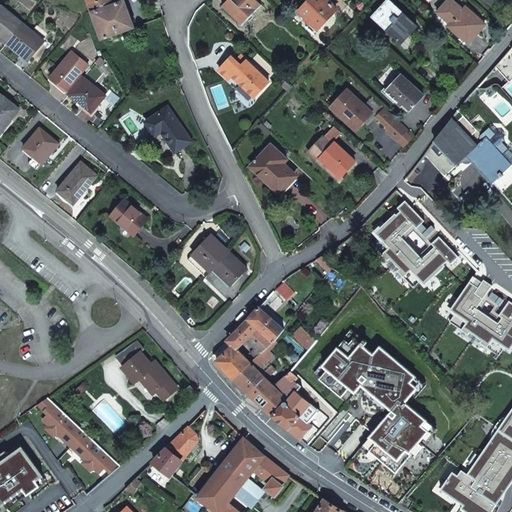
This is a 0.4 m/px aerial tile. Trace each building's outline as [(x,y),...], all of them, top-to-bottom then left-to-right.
[(112,0),(100,0),(90,4),(92,11),(103,39),(135,27),(125,0),(123,0),(113,4),(112,0)] [(261,4),(256,0),(227,0),(222,6),(242,25),(261,4)] [(337,9),(327,0),(310,0),(300,11),(318,29),(337,9)] [(400,42),(416,26),(417,25),(389,0),(386,0),(372,16),(400,42)] [(476,21),(479,18),(465,6),(463,9),(452,0),(448,0),(438,12),(451,23),(450,24),(470,41),(482,27),(476,21)] [(0,37),(7,43),(23,24),(1,6),(0,7),(0,37)] [(485,24),(479,18),(476,21),(482,27),(485,24)] [(31,31),(23,24),(7,43),(29,60),(44,42),(43,41),(48,35),(37,25),(31,31)] [(421,31),(416,26),(400,42),(398,44),(406,51),(417,39),(415,37),(421,31)] [(511,81),(511,49),(496,67),(510,83),(511,81)] [(67,90),(70,92),(81,78),(78,76),(88,64),(73,50),(50,77),(66,91),(67,90)] [(241,55),(236,60),(241,65),(246,60),(241,55)] [(241,65),(236,60),(231,56),(218,69),(229,79),(232,76),(254,96),(269,81),(246,60),(241,65)] [(423,95),(401,74),(386,91),(397,102),(399,100),(409,110),(423,95)] [(70,92),(69,93),(92,112),(105,96),(83,77),(81,78),(70,92)] [(332,107),(357,130),(365,121),(362,118),(370,110),(365,105),(346,89),(338,98),(340,99),(332,107)] [(0,133),(19,108),(2,95),(0,97),(0,133)] [(373,96),(365,105),(370,110),(362,118),(365,121),(368,124),(375,116),(384,106),(373,96)] [(331,106),(332,107),(340,99),(338,98),(331,106)] [(168,106),(146,122),(155,135),(155,136),(162,131),(175,151),(191,140),(168,106)] [(408,128),(384,106),(375,116),(386,126),(386,131),(396,141),(408,128)] [(493,183),(511,165),(511,162),(503,153),(509,147),(503,141),(506,138),(506,134),(503,131),(499,132),(496,135),(493,138),(487,131),(484,133),(480,128),(470,137),(452,118),(426,154),(446,176),(468,156),(493,183)] [(341,132),(334,126),(324,137),(331,143),(341,132)] [(60,143),(40,127),(24,147),(34,156),(29,162),(37,168),(42,162),(43,163),(60,143)] [(493,138),(496,135),(490,128),(487,131),(493,138)] [(328,164),(341,176),(356,161),(335,142),(332,144),(331,143),(324,137),(323,136),(308,152),(318,161),(321,158),(328,164)] [(287,159),(271,144),(251,166),(281,193),(290,183),(288,181),(294,174),(282,164),(287,159)] [(98,175),(82,161),(58,190),(74,204),(98,175)] [(338,180),(341,176),(328,164),(325,167),(338,180)] [(148,218),(125,199),(112,216),(135,235),(148,218)] [(405,243),(417,231),(430,244),(439,235),(435,231),(431,235),(425,229),(428,227),(409,206),(401,214),(404,217),(400,221),(399,219),(378,239),(392,254),(385,260),(391,267),(393,265),(403,275),(401,277),(407,283),(414,276),(428,291),(449,272),(447,270),(452,266),(455,270),(462,262),(443,242),(435,249),(438,253),(426,264),(405,243)] [(210,271),(213,268),(229,251),(211,234),(192,254),(210,271)] [(229,251),(213,268),(230,285),(247,268),(229,251)] [(329,272),(333,268),(323,256),(317,259),(329,272)] [(285,282),(277,289),(287,299),(295,292),(285,282)] [(511,307),(501,320),(508,325),(503,331),(478,314),(494,291),(486,286),(482,292),(472,286),(451,316),(468,327),(463,336),(470,340),(471,338),(483,346),(481,349),(488,353),(494,345),(511,356),(511,355),(511,307)] [(494,298),(490,304),(501,312),(505,306),(494,298)] [(248,318),(258,327),(274,341),(284,328),(259,306),(248,318)] [(213,355),(218,360),(233,345),(237,349),(258,327),(248,318),(213,355)] [(300,326),(293,334),(308,350),(315,342),(300,326)] [(218,360),(226,369),(235,378),(268,347),(274,341),(258,327),(237,349),(233,345),(218,360)] [(371,437),(372,437),(362,449),(374,460),(377,456),(397,473),(412,455),(414,457),(424,445),(421,442),(424,438),(428,441),(438,429),(406,402),(413,394),(417,398),(427,385),(381,346),(374,354),(364,346),(367,342),(352,329),(337,347),(339,348),(324,365),(323,363),(314,373),(328,384),(331,380),(339,387),(336,391),(349,402),(363,385),(368,389),(364,393),(371,401),(381,409),(385,410),(389,406),(393,410),(371,437)] [(148,380),(144,383),(154,395),(158,392),(165,400),(177,390),(155,363),(151,366),(140,354),(144,350),(137,342),(117,357),(125,366),(124,367),(136,382),(141,379),(144,376),(148,380)] [(268,347),(235,378),(249,393),(265,377),(267,379),(277,370),(269,361),(275,356),(268,347)] [(290,372),(275,386),(288,399),(273,415),(301,439),(313,426),(308,422),(319,410),(319,411),(321,410),(319,408),(318,409),(297,392),(301,386),(297,383),(295,386),(293,384),(297,379),(290,372)] [(265,377),(249,393),(273,415),(288,399),(275,386),(267,379),(265,377)] [(83,384),(77,390),(82,395),(88,389),(83,384)] [(110,472),(118,464),(49,398),(39,405),(49,414),(43,420),(49,426),(46,429),(55,437),(59,432),(87,459),(83,463),(91,471),(94,468),(100,474),(106,468),(110,472)] [(511,412),(508,418),(503,421),(496,428),(492,435),(489,441),(488,446),(468,475),(462,471),(459,477),(453,473),(442,489),(465,504),(461,509),(465,511),(492,511),(497,506),(501,508),(506,498),(506,493),(511,484),(511,412)] [(188,428),(154,461),(172,475),(198,442),(197,436),(188,428)] [(198,496),(208,504),(217,511),(220,511),(227,504),(235,493),(241,485),(247,478),(254,469),(265,455),(244,437),(198,496)] [(41,486),(37,481),(43,477),(44,476),(19,442),(0,455),(0,507),(5,504),(17,496),(21,501),(41,486)] [(267,488),(268,489),(275,494),(276,495),(283,486),(282,485),(290,475),(265,455),(254,469),(270,484),(267,488)] [(113,474),(121,467),(118,464),(110,472),(113,474)] [(276,495),(275,494),(271,499),(277,504),(297,480),(290,475),(282,485),(283,486),(276,495)] [(37,481),(41,486),(47,482),(43,477),(37,481)] [(241,485),(259,500),(265,493),(247,478),(241,485)] [(135,495),(142,484),(143,483),(136,479),(126,489),(135,495)] [(253,508),(253,507),(259,500),(241,485),(235,493),(253,508)] [(9,509),(21,501),(17,496),(5,504),(9,509)] [(346,511),(326,499),(317,511),(346,511)]
